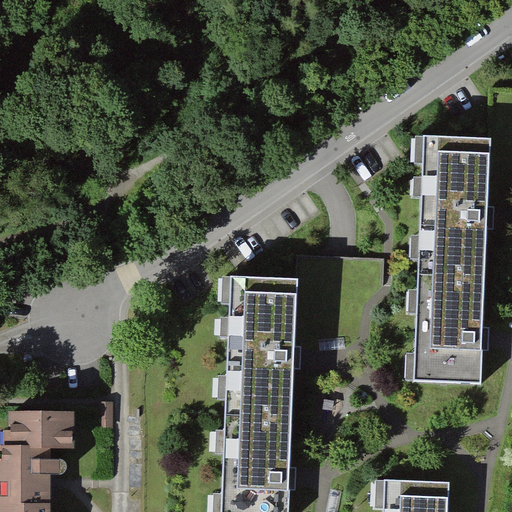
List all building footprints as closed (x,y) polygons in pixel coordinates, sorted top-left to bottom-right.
[(492,142),(416,140),(410,369),(486,371),(492,142)] [(290,511),(297,289),(221,287),(214,511),(290,511)] [(114,403),(98,404),(99,429),(115,429),(114,403)] [(84,415),(17,416),(17,433),(9,433),(10,463),(0,462),(0,511),(64,511),(64,454),(84,454),(84,415)] [(442,511),(443,469),(367,467),(365,511),(442,511)]
